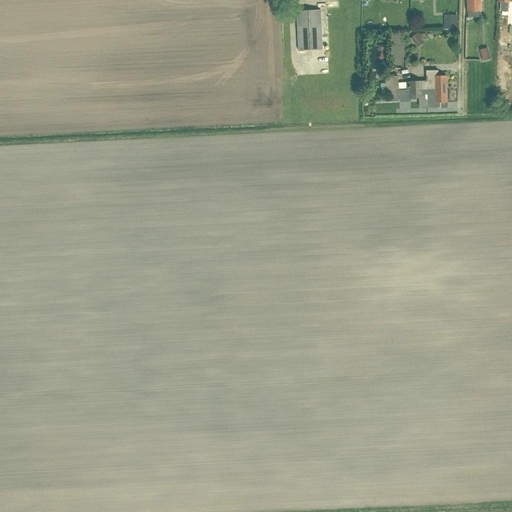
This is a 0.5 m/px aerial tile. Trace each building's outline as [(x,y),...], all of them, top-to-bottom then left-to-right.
[(466,0),(467,17),(480,17),(480,12),(481,12),(480,0),(466,0)] [(507,12),(507,2),(509,2),(508,0),(497,0),(497,2),(499,2),(499,12),(507,12)] [(298,51),(322,50),(320,10),(296,11),(298,51)] [(445,29),(460,29),(460,14),(445,14),(445,29)] [(418,47),(425,43),(419,33),(412,37),(418,47)] [(426,90),(434,90),(446,89),(445,76),(438,76),(438,70),(425,71),(426,82),(409,82),(405,82),(405,89),(410,89),(420,89),(426,89),(426,90)] [(398,102),(398,90),(397,75),(384,76),(385,103),(398,102)] [(426,89),(420,89),(410,89),(399,91),(399,102),(410,102),(410,98),(426,98),(426,107),(439,107),(439,102),(446,102),(446,89),(434,90),(426,90),(426,89)]
